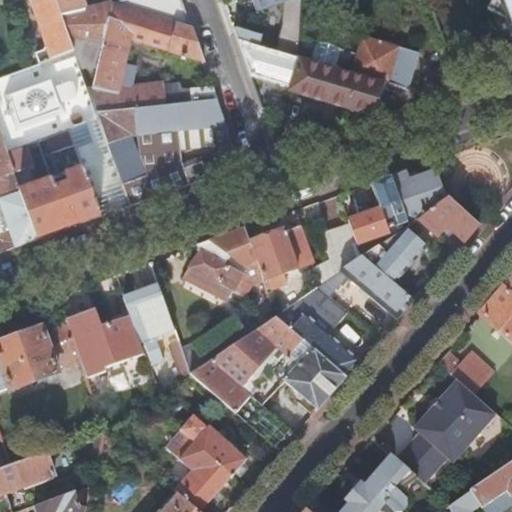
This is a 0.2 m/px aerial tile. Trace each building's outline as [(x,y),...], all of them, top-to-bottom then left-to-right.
[(31,0),(47,43),(42,51),(34,55),(35,58),(37,57),(40,65),(45,63),(74,53),(62,18),(55,0),(31,0)] [(86,12),(81,0),(55,0),(62,18),(86,12)] [(192,29),(181,0),(131,0),(112,5),(192,29)] [(232,0),(225,3),(228,12),(230,19),(253,11),(254,15),(295,0),(232,0)] [(511,0),(493,0),(487,14),(506,23),(511,40),(511,0)] [(112,5),(86,12),(62,18),(74,53),(80,69),(98,63),(90,96),(96,112),(166,105),(164,85),(119,90),(130,41),(205,64),(192,29),(112,5)] [(298,59),(299,41),(300,20),(282,20),(279,54),(298,59)] [(291,88),(298,63),(299,60),(298,59),(279,54),(258,47),(262,36),(234,28),(241,48),(251,76),(291,88)] [(417,55),(363,40),(358,57),(353,77),(352,77),(368,82),(383,86),(381,94),(384,95),(387,87),(407,93),(417,55)] [(353,77),(358,57),(299,41),(298,59),(299,60),(298,63),(352,77),(353,77)] [(374,118),(378,105),(380,96),(381,94),(383,86),(368,82),(352,77),(298,63),(291,88),(290,92),(374,118)] [(438,96),(460,88),(452,64),(430,72),(438,96)] [(51,90),(48,83),(7,99),(17,127),(59,112),(57,106),(73,100),(75,95),(71,86),(67,84),(51,90)] [(179,84),(164,85),(166,105),(193,102),(191,90),(179,85),(179,84)] [(236,150),(218,100),(193,102),(166,105),(96,112),(99,122),(131,208),(213,178),(220,176),(225,174),(225,172),(216,167),(202,166),(200,160),(182,165),(181,131),(207,128),(210,153),(217,152),(232,159),(236,150)] [(391,113),(396,112),(378,105),(374,118),(377,118),(391,113)] [(99,122),(69,133),(83,171),(100,219),(131,208),(99,122)] [(6,156),(0,138),(0,189),(3,199),(0,200),(0,206),(9,232),(1,235),(0,234),(0,255),(37,242),(34,232),(20,194),(13,175),(6,156)] [(26,148),(6,156),(13,175),(33,167),(26,148)] [(409,225),(410,227),(447,202),(433,162),(391,177),(409,225)] [(52,182),(20,194),(34,232),(37,242),(100,219),(83,171),(65,177),(68,186),(55,191),(52,182)] [(395,230),(409,225),(391,177),(372,184),(382,211),(388,229),(393,227),(395,230)] [(447,202),(410,227),(415,233),(435,219),(464,245),(478,229),(447,202)] [(9,232),(0,206),(0,232),(1,235),(9,232)] [(358,247),(390,235),(388,229),(382,211),(349,223),(351,227),(356,242),(358,247)] [(337,275),(362,258),(358,247),(356,242),(351,227),(323,236),(331,259),(337,275)] [(410,227),(362,259),(412,304),(445,268),(445,267),(446,266),(427,248),(428,246),(415,233),(410,227)] [(282,277),(309,267),(313,265),(301,228),(286,234),(285,232),(251,245),(264,282),(265,284),(282,277)] [(264,282),(251,245),(245,230),(210,243),(221,250),(246,269),(243,275),(233,294),(245,300),(252,286),(264,282)] [(427,248),(446,266),(454,256),(435,239),(428,246),(427,248)] [(221,250),(210,243),(193,249),(200,253),(185,282),(228,305),(233,294),(243,275),(246,269),(221,250)] [(322,287),(337,277),(337,275),(331,259),(313,265),(309,267),(322,287)] [(412,304),(362,259),(337,277),(322,287),(320,289),(335,302),(338,305),(343,309),(352,299),(343,292),(352,282),(397,322),(412,304)] [(286,287),(282,277),(265,284),(269,294),(286,287)] [(173,327),(159,287),(125,299),(132,321),(140,345),(143,343),(153,371),(164,367),(154,339),(175,332),(173,327)] [(335,302),(320,289),(277,317),(293,331),(303,319),(311,325),(314,323),(316,325),(335,302)] [(511,297),(504,290),(480,318),(511,346),(511,297)] [(348,313),(343,309),(338,305),(335,302),(316,325),(314,323),(311,325),(303,319),(293,331),(347,379),(360,363),(329,336),(348,313)] [(104,373),(145,358),(140,345),(132,321),(102,331),(96,314),(67,325),(81,365),(88,383),(105,377),(104,373)] [(293,331),(277,317),(262,328),(208,364),(190,376),(280,454),(295,438),(264,410),(286,385),(291,390),(287,394),(300,406),(304,401),(317,413),(318,412),(347,379),(293,331)] [(57,372),(81,365),(67,325),(43,333),(42,331),(0,345),(0,360),(0,362),(0,361),(0,393),(10,389),(11,391),(58,375),(57,372)] [(181,382),(190,376),(184,358),(179,344),(169,348),(181,382)] [(190,376),(208,364),(198,348),(184,358),(190,376)] [(438,366),(457,383),(474,398),(495,375),(471,354),(460,366),(447,355),(438,366)] [(397,463),(424,487),(448,460),(453,465),(496,417),(474,398),(457,383),(415,431),(421,436),(397,463)] [(313,417),(317,413),(304,401),(300,406),(313,417)] [(193,417),(180,432),(181,433),(190,441),(232,478),(247,460),(209,427),(207,429),(193,417)] [(96,470),(105,433),(96,437),(88,467),(96,470)] [(194,511),(203,511),(232,478),(190,441),(181,433),(166,450),(192,474),(174,494),(178,497),(194,511)] [(54,476),(47,455),(0,472),(0,511),(10,511),(4,495),(54,476)] [(396,511),(424,487),(397,463),(391,457),(343,511),(396,511)] [(511,465),(448,509),(449,511),(476,511),(480,509),(481,511),(497,500),(501,506),(511,498),(511,465)] [(80,506),(76,494),(34,509),(35,511),(84,511),(86,508),(80,506)] [(194,511),(178,497),(164,511),(194,511)] [(497,500),(481,511),(506,511),(511,509),(511,498),(501,506),(497,500)]
